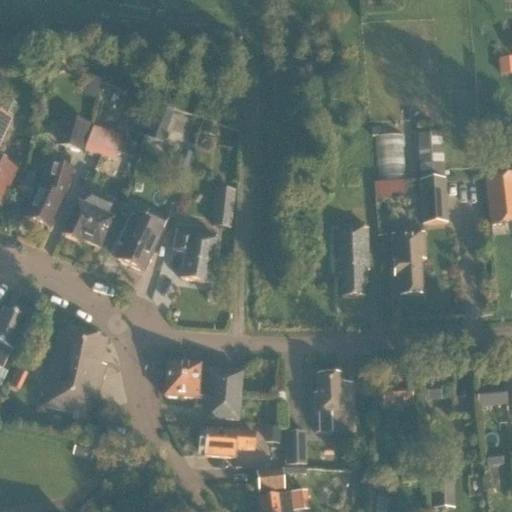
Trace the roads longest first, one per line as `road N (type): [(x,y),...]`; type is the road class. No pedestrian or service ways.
road 1 (residential): [(116,331),(236,343),(511,334)]
road 2 (tertiary): [(200,511),(155,454),(116,331)]
road 3 (tertiary): [(116,331),(64,288),(0,259)]
